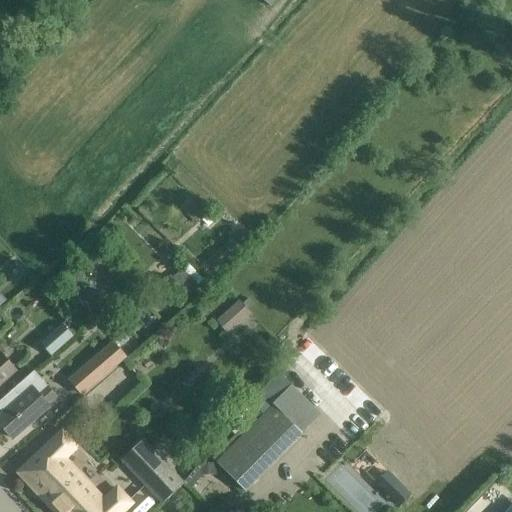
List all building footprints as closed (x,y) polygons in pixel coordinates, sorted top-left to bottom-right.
[(181,269),(169,281),(182,294),(194,282),(181,269)] [(71,280),(59,291),(83,317),(95,306),(71,280)] [(239,300),(215,321),(228,334),(240,323),(243,327),(251,320),(248,316),(250,314),(247,310),(254,304),(249,298),(242,304),(239,300)] [(61,324),(40,343),(51,355),(77,332),(70,324),(65,328),(61,324)] [(0,382),(15,369),(0,351),(0,382)] [(98,356),(84,368),(95,381),(109,369),(98,356)] [(0,424),(11,438),(48,407),(39,396),(48,388),(34,371),(11,391),(19,400),(0,416),(0,424)] [(301,432),(272,403),(214,460),(244,490),(301,432)] [(104,497),(66,458),(79,445),(64,429),(18,472),(55,511),(119,511),(132,500),(117,485),(104,497)] [(161,504),(183,482),(157,455),(135,476),(161,504)]
